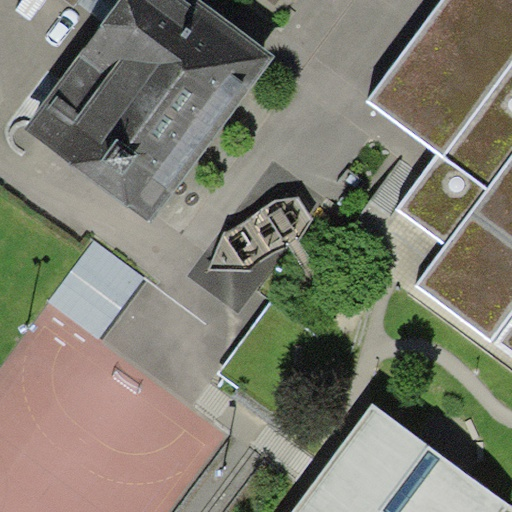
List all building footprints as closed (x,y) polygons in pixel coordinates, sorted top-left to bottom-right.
[(274,53),(202,0),(116,0),(22,126),(150,220),(274,53)] [(78,0),(61,0),(72,8),(78,0)] [(434,0),(205,0),(354,109),(434,0)] [(511,0),(444,0),(371,100),(441,153),(400,208),(444,242),(412,284),(493,344),(511,318),(511,0)] [(340,348),(271,299),(219,371),(289,420),(340,348)] [(506,511),(511,505),(373,402),(290,511),(506,511)]
